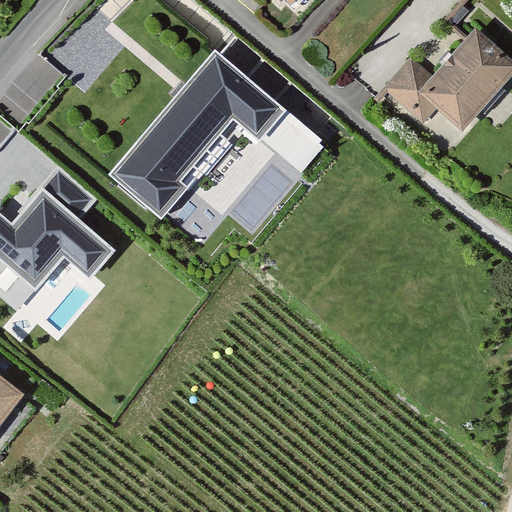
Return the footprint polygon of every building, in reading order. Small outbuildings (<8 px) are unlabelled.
[(434,80),(412,61),(388,89),(425,120),(440,103),(467,126),(511,74),(511,55),(480,28),(434,80)] [(290,104),(220,45),(112,171),(167,217),(194,185),(185,177),(239,113),(265,134),(290,104)] [(95,275),(123,239),(47,180),(18,216),(0,202),(0,248),(44,283),(68,253),(95,275)] [(0,294),(15,306),(31,287),(0,262),(0,294)] [(0,422),(24,392),(0,373),(0,422)]
